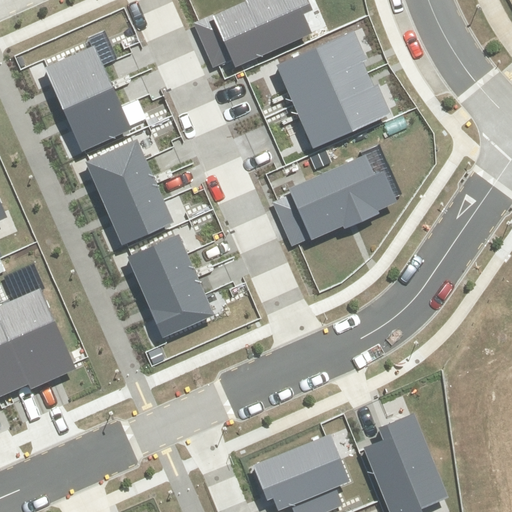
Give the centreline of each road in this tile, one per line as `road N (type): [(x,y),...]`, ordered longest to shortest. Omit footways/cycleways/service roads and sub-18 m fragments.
road 1 (residential): [(157,0),(316,359)]
road 2 (residential): [(316,359),(414,299),(511,160)]
road 3 (residential): [(0,497),(195,410)]
road 4 (residential): [(511,122),(460,61),(428,0)]
road 5 (residential): [(195,410),(316,359)]
